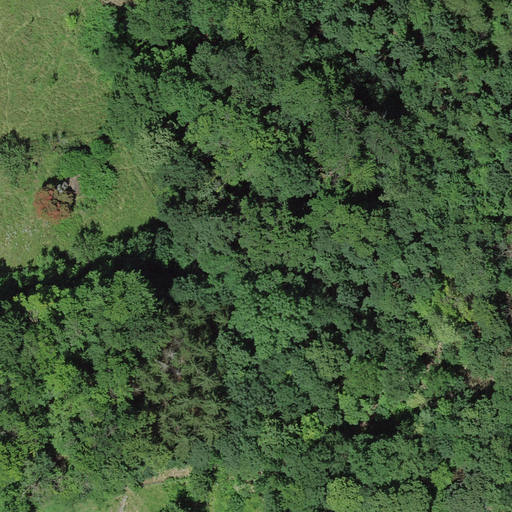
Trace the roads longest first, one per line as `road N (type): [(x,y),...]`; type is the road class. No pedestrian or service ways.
road 1 (track): [(318,0),(324,284),(214,466),(218,511)]
road 2 (track): [(214,466),(96,491),(43,511)]
